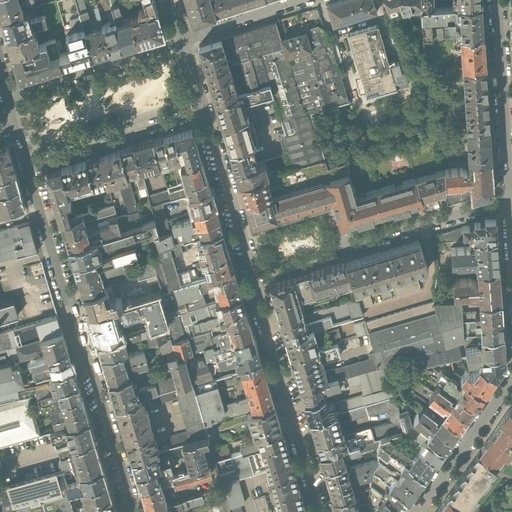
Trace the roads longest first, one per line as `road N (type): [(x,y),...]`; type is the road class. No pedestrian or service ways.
road 1 (residential): [(320,511),(203,111)]
road 2 (residential): [(27,164),(134,511)]
road 3 (residential): [(510,201),(497,0)]
road 4 (residential): [(27,164),(203,111)]
road 5 (residential): [(180,44),(9,95)]
road 6 (residential): [(510,201),(349,247)]
road 7 (residential): [(419,511),(511,382)]
road 8 (residential): [(302,0),(180,44)]
